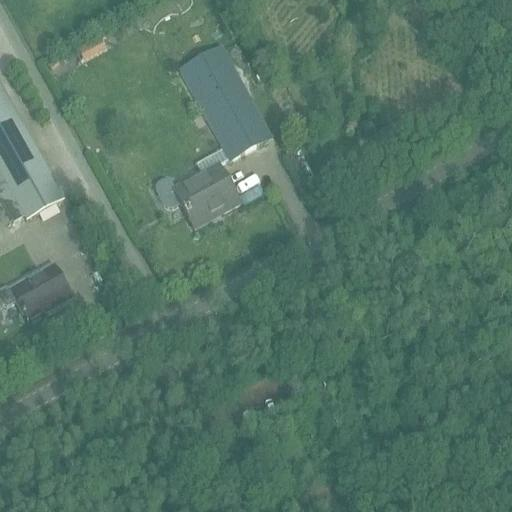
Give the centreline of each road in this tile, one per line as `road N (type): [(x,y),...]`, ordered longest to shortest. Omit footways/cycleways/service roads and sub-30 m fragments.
road 1 (tertiary): [(162,342),(511,143)]
road 2 (unclassified): [(162,342),(0,39)]
road 3 (tertiary): [(0,432),(162,342)]
